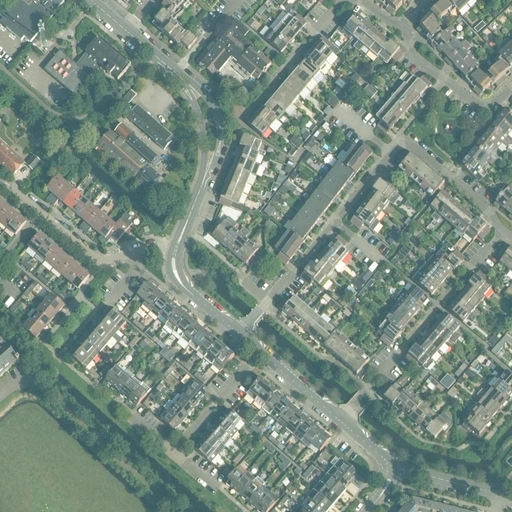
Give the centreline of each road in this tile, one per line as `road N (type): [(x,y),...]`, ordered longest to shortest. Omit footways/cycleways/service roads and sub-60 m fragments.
road 1 (residential): [(6,184),(98,260),(156,247),(174,252)]
road 2 (residential): [(511,88),(493,107),(476,106),(413,55),(403,27)]
road 3 (residential): [(503,231),(403,142)]
road 4 (residential): [(173,453),(259,352)]
road 5 (tertiary): [(204,179),(221,143),(219,121),(208,98),(175,73)]
